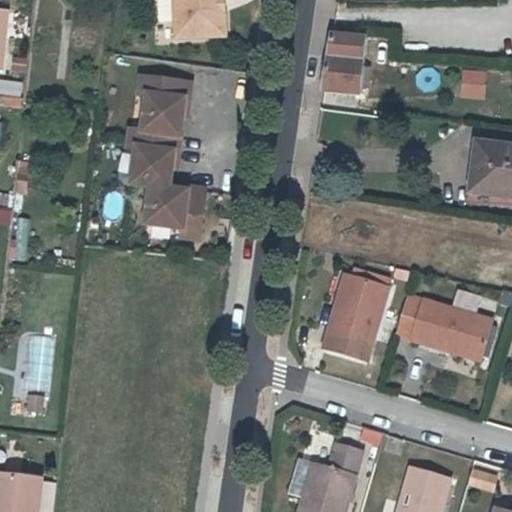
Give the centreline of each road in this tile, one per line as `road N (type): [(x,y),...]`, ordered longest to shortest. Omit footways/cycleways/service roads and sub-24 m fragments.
road 1 (residential): [(252,372),(309,0)]
road 2 (residential): [(252,372),(511,447)]
road 3 (unknown): [(307,10),(498,21)]
road 4 (residential): [(229,511),(252,372)]
